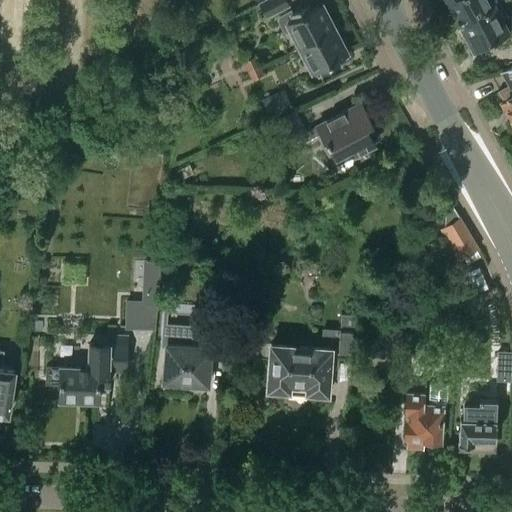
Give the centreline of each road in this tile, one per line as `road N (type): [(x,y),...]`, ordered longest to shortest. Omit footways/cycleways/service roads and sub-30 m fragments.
road 1 (unclassified): [(0,499),(421,511)]
road 2 (secondary): [(501,214),(387,0)]
